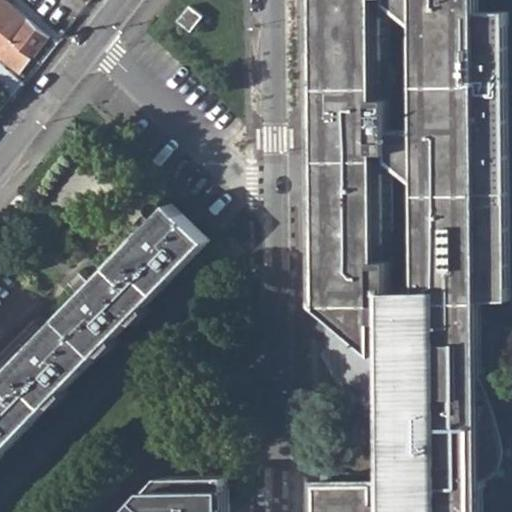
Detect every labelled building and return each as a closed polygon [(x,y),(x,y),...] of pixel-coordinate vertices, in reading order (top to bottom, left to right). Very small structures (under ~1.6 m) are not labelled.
[(47,38),(2,0),(0,0),(0,32),(30,58),(47,38)] [(321,301),(321,306),(381,356),(382,322),(394,322),(394,393),(392,393),(392,449),(396,449),(395,501),(384,501),(384,481),(323,481),(323,484),(323,511),(484,511),(484,483),(495,480),(502,474),(507,464),(508,456),(503,418),(494,394),(483,375),(483,303),(511,304),(509,14),(480,14),(480,0),(320,0),(320,15),(321,157),(321,194),(321,301)] [(188,7),(177,22),(191,32),(202,18),(188,7)] [(0,58),(18,74),(31,60),(30,58),(0,32),(0,58)] [(0,87),(13,99),(23,86),(0,67),(0,87)] [(0,383),(0,459),(211,240),(173,203),(0,383)] [(230,511),(230,477),(162,477),(129,511),(230,511)]
